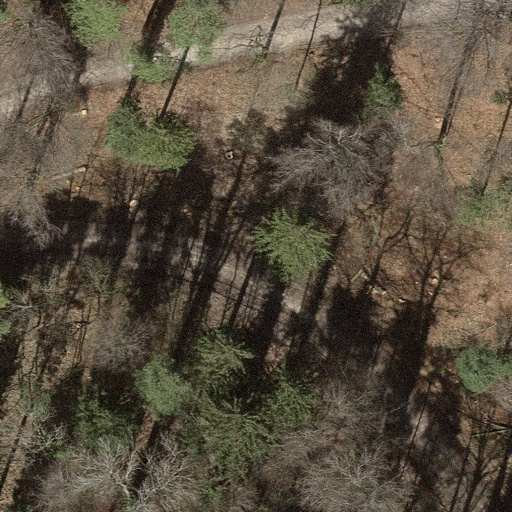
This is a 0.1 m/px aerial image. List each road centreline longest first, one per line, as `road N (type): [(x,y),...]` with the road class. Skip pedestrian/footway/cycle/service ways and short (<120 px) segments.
road 1 (track): [(478,511),(416,413),(353,335),(295,297),(216,259),(0,223)]
road 2 (track): [(0,106),(406,0)]
